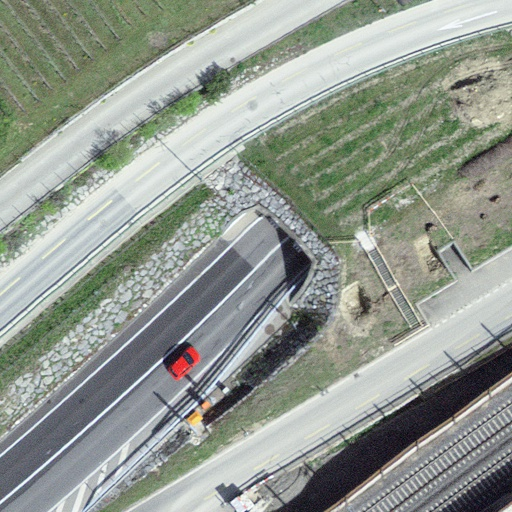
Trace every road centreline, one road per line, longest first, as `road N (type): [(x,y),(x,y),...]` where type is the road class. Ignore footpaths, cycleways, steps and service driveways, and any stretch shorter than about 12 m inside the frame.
road 1 (trunk): [(497,0),(264,259),(0,505)]
road 2 (tertiary): [(511,1),(324,72),(232,126),(0,305)]
road 3 (track): [(294,0),(184,62),(0,198)]
road 4 (tertiary): [(255,511),(511,315)]
